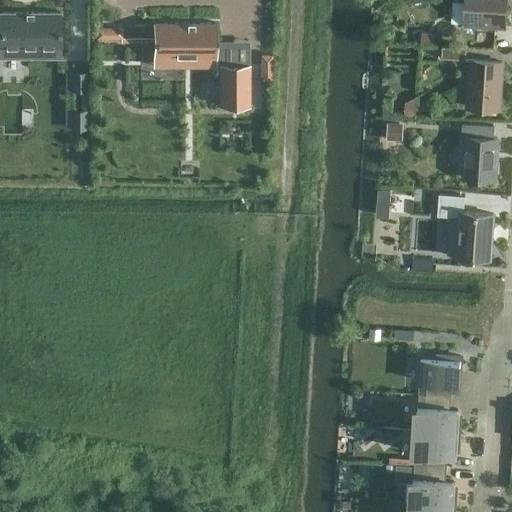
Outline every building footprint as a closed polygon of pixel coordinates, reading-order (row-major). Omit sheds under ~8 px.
[(504,26),(505,0),(465,0),(464,23),(504,26)] [(59,56),(59,11),(0,11),(0,45),(27,46),(27,56),(59,56)] [(214,55),(214,22),(153,22),(153,55),(214,55)] [(465,58),(466,46),(441,44),(441,57),(465,58)] [(499,107),(502,60),(469,58),(466,105),(499,107)] [(248,104),(248,64),(219,64),(218,104),(248,104)] [(495,178),(497,136),(493,136),(494,124),(462,122),(460,145),(464,145),(462,176),(495,178)] [(489,257),(493,212),(464,210),(465,194),(438,192),(437,214),(460,216),(457,255),(489,257)] [(418,392),(451,394),(451,382),(459,382),(460,371),(459,371),(460,354),(438,353),(437,357),(420,356),(418,392)] [(450,407),(451,394),(418,392),(416,428),(461,431),(461,430),(460,430),(461,419),(457,419),(457,408),(450,407)] [(461,432),(461,431),(416,428),(414,464),(446,466),(447,454),(454,454),(455,443),(459,444),(460,432),(461,432)] [(445,479),(446,466),(414,464),(411,500),(456,503),(456,502),(455,502),(456,490),(452,491),(453,479),(445,479)] [(456,504),(456,503),(411,500),(410,511),(454,511),(455,504),(456,504)]
